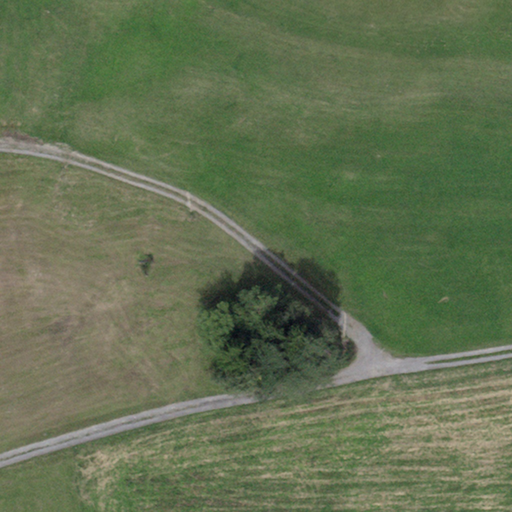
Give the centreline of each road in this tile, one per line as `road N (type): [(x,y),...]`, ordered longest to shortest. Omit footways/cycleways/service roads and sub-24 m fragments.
road 1 (track): [(374,349),(362,318),(229,202),(73,143),(0,136)]
road 2 (track): [(0,444),(200,385),(374,349)]
road 3 (track): [(374,349),(511,332)]
